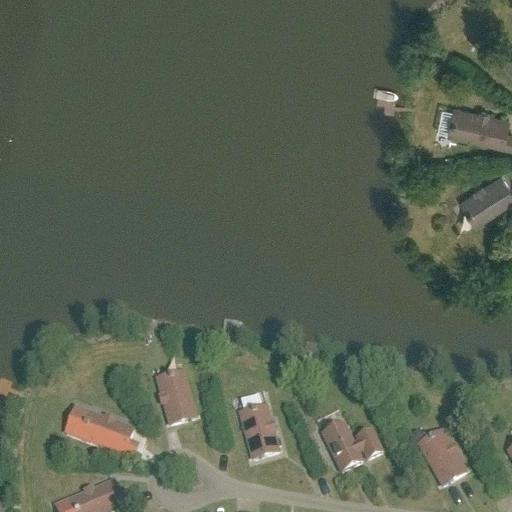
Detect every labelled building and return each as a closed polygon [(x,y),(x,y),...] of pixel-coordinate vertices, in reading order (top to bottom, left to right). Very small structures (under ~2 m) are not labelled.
[(503,148),(509,121),(488,117),(488,114),(481,112),(480,115),(463,111),(457,137),(503,148)] [(511,202),(511,192),(502,177),(483,189),(482,186),(475,191),(477,193),(462,203),(476,225),(511,202)] [(184,375),(158,382),(162,400),(160,400),(162,408),(165,407),(170,429),(196,422),(184,375)] [(267,409),(241,417),(254,463),(279,456),(273,434),(276,434),(274,426),(271,427),(267,409)] [(125,458),(134,432),(114,425),(115,422),(107,419),(106,422),(89,416),(80,441),(125,458)] [(369,463),(383,456),(372,435),(358,442),(360,446),(354,449),(345,428),(324,438),(342,476),(363,466),(358,457),(364,454),(369,463)] [(443,434),(419,448),(443,489),(467,476),(455,457),(458,455),(454,448),(452,450),(443,434)] [(73,511),(118,511),(124,509),(114,485),(93,494),(92,491),(85,494),(86,497),(70,504),(73,511)]
